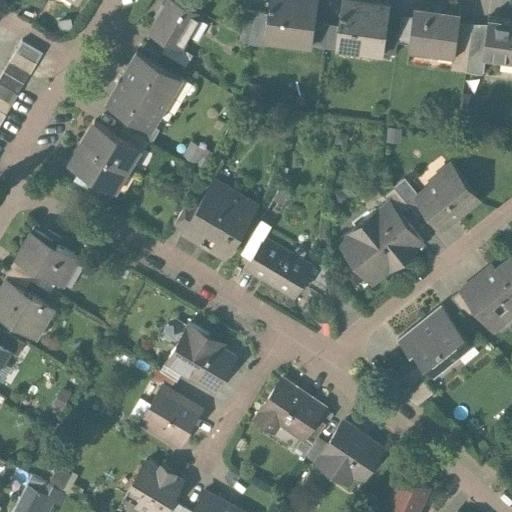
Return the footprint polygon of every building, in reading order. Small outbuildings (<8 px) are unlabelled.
[(201,12),(179,0),(168,0),(152,29),(169,40),(182,47),(201,12)] [(317,0),(272,0),(271,14),(268,38),(312,43),(315,23),(317,0)] [(391,2),(374,0),(345,0),(342,26),(339,48),(384,54),(387,28),(391,2)] [(460,12),(414,6),(413,17),(409,43),(408,51),(455,56),(456,49),(459,24),(460,12)] [(268,38),(271,14),(247,11),(243,42),(267,45),(268,38)] [(409,43),(413,17),(401,15),(399,30),(397,42),(409,43)] [(71,18),(59,21),(62,34),(74,31),(71,18)] [(511,20),(488,18),(487,24),(483,58),(511,61),(511,20)] [(325,53),(328,25),(315,23),(312,43),(311,51),(325,53)] [(468,69),(474,25),(459,24),(456,49),(455,56),(453,67),(468,69)] [(487,24),(474,25),(468,69),(482,71),(483,58),(487,24)] [(339,48),(342,26),(328,25),(325,53),(338,55),(339,48)] [(397,42),(399,30),(387,28),(384,54),(395,56),(397,42)] [(0,121),(41,52),(21,40),(0,76),(0,121)] [(182,47),(169,40),(163,51),(185,64),(192,52),(182,47)] [(182,76),(137,50),(109,98),(137,115),(154,125),(182,76)] [(154,125),(137,115),(131,127),(145,135),(153,140),(160,128),(154,125)] [(111,131),(94,120),(81,141),(129,169),(141,148),(139,147),(111,131)] [(131,127),(117,120),(111,131),(139,147),(145,135),(131,127)] [(402,129),(388,127),(386,140),(400,142),(402,129)] [(129,169),(81,141),(69,161),(92,175),(116,190),(129,169)] [(204,149),(192,142),(185,154),(197,161),(204,149)] [(197,161),(195,164),(204,169),(214,151),(206,146),(204,149),(197,161)] [(479,199),(451,163),(431,179),(434,182),(418,194),(417,196),(426,208),(442,228),(479,199)] [(116,190),(92,175),(86,185),(110,200),(116,190)] [(255,203),(214,179),(199,204),(184,229),(184,231),(225,255),(255,203)] [(426,208),(417,196),(418,194),(407,180),(396,188),(411,206),(417,214),(426,208)] [(411,206),(396,188),(387,195),(389,199),(401,214),(411,206)] [(174,224),(184,229),(199,204),(189,199),(174,224)] [(401,214),(389,199),(340,238),(374,281),(423,242),(401,214)] [(242,251),(252,257),(264,235),(271,225),(261,219),(242,251)] [(81,261),(32,233),(19,256),(57,279),(67,285),(81,261)] [(313,264),(264,235),(252,257),(246,266),(295,295),(301,283),(313,264)] [(511,255),(495,270),(492,267),(467,287),(469,290),(480,302),(475,306),(495,330),(511,315),(511,255)] [(57,279),(19,256),(12,268),(42,285),(51,290),(57,279)] [(313,264),(301,283),(320,293),(326,281),(325,266),(315,259),(313,264)] [(42,285),(12,268),(5,279),(35,297),(42,285)] [(35,297),(5,279),(0,287),(0,310),(38,333),(53,308),(35,297)] [(468,311),(475,306),(480,302),(469,290),(467,287),(466,286),(454,295),(468,311)] [(441,304),(421,320),(451,358),(471,342),(441,304)] [(451,358),(421,320),(398,338),(410,353),(414,350),(422,361),(432,373),(451,358)] [(225,343),(190,322),(167,362),(181,371),(215,390),(235,355),(222,347),(225,343)] [(26,342),(3,329),(0,334),(0,344),(12,352),(19,355),(26,342)] [(0,344),(0,359),(0,360),(5,363),(12,352),(0,344)] [(432,373),(422,361),(397,384),(421,402),(432,390),(423,380),(432,373)] [(181,371),(167,362),(162,371),(176,379),(181,371)] [(151,379),(161,385),(170,390),(176,379),(162,371),(157,368),(151,379)] [(325,404),(283,375),(255,416),(276,430),(282,422),(303,436),(323,407),(325,404)] [(170,390),(161,385),(140,419),(179,443),(202,408),(170,390)] [(333,414),(323,407),(303,436),(293,450),(303,457),(306,453),(318,435),(333,414)] [(382,446),(342,419),(327,441),(315,459),(350,482),(356,474),(360,477),(382,446)] [(327,441),(318,435),(306,453),(315,459),(327,441)] [(160,468),(147,461),(133,484),(145,491),(136,505),(147,511),(164,511),(173,499),(184,480),(174,474),(176,472),(162,464),(160,468)] [(416,511),(429,485),(401,473),(383,511),(416,511)] [(39,511),(49,493),(31,484),(16,511),(39,511)] [(246,511),(205,489),(193,510),(191,511),(246,511)] [(176,511),(182,504),(173,499),(164,511),(176,511)]
